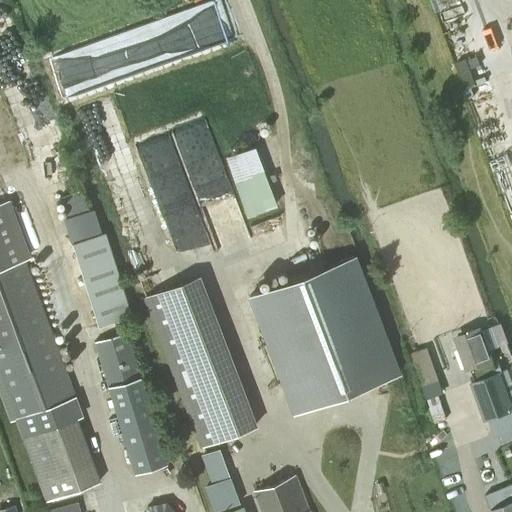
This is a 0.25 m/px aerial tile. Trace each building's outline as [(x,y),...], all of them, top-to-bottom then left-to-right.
[(230,152),(244,215),(275,208),(261,145),(230,152)] [(204,211),(235,203),(225,166),(194,174),(195,180),(196,184),(159,193),(177,258),(215,248),(204,211)] [(67,214),(66,214),(97,324),(129,315),(92,185),(61,193),(67,214)] [(75,397),(24,260),(27,259),(5,202),(0,203),(0,385),(13,420),(15,419),(71,399),(75,397)] [(297,413),(358,390),(401,374),(356,257),(253,296),(297,413)] [(219,375),(184,283),(144,298),(202,447),(256,427),(234,370),(219,375)] [(458,337),(470,367),(493,359),(481,328),(458,337)] [(134,474),(166,464),(126,333),(94,343),(134,474)] [(427,348),(410,354),(422,386),(438,380),(427,348)] [(511,405),(500,372),(471,382),(485,420),(488,418),(495,435),(497,434),(500,442),(511,437),(511,405)] [(71,420),(78,417),(71,399),(15,419),(22,438),(70,420),(71,420)] [(45,502),(94,484),(71,420),(70,420),(22,438),(45,502)] [(202,453),(212,481),(205,484),(215,510),(241,500),(221,446),(202,453)] [(261,511),(307,511),(294,477),(254,492),(261,511)] [(511,511),(511,482),(484,494),(490,509),(490,511),(511,511)] [(147,506),(145,511),(174,511),(165,502),(147,506)] [(248,511),(245,503),(222,511),(248,511)]
